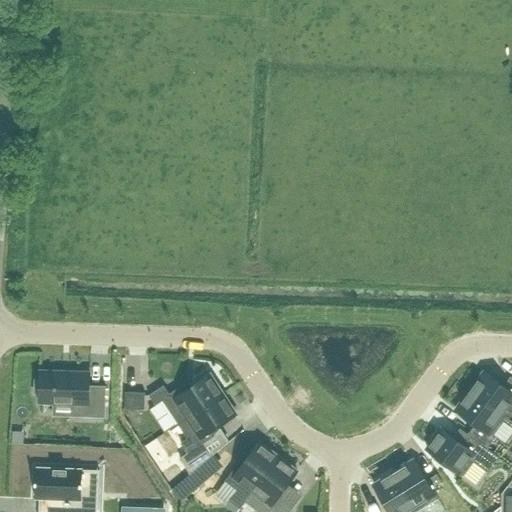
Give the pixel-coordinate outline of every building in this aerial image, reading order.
[(39,393),(39,402),(75,403),(75,416),(105,417),(106,386),(90,385),(90,372),(40,371),(40,379),(35,379),(34,393),(39,393)] [(484,372),(470,390),(502,415),(511,401),(511,392),(510,391),(511,387),(511,377),(510,376),(503,386),(484,372)] [(164,403),(178,424),(223,394),(210,374),(184,391),(181,386),(169,393),(164,385),(149,394),(157,408),(164,403)] [(470,390),(456,409),(475,424),(468,433),(474,438),(481,429),(488,434),(502,415),(470,390)] [(145,392),(125,391),(125,408),(144,409),(145,392)] [(214,436),(210,431),(237,413),(223,394),(178,424),(187,438),(180,442),(188,453),(214,436)] [(441,429),(427,448),(459,472),(474,453),(467,448),(474,438),(468,433),(461,443),(441,429)] [(250,494),(279,456),(260,442),(240,467),(237,465),(225,481),(238,490),(230,500),(239,508),(250,494)] [(250,494),(239,508),(240,508),(245,501),(257,510),(259,511),(288,511),(290,511),(278,502),(282,498),(278,495),(298,470),(279,456),(250,494)] [(37,457),(36,488),(55,488),(55,494),(53,494),(53,508),(99,510),(100,479),(83,479),(84,458),(37,457)] [(414,460),(394,472),(415,506),(435,494),(431,487),(441,481),(437,474),(426,480),(414,460)] [(394,472),(374,484),(386,505),(376,511),(389,511),(390,511),(405,511),(415,506),(394,472)] [(200,485),(190,473),(171,489),(181,501),(200,485)]
